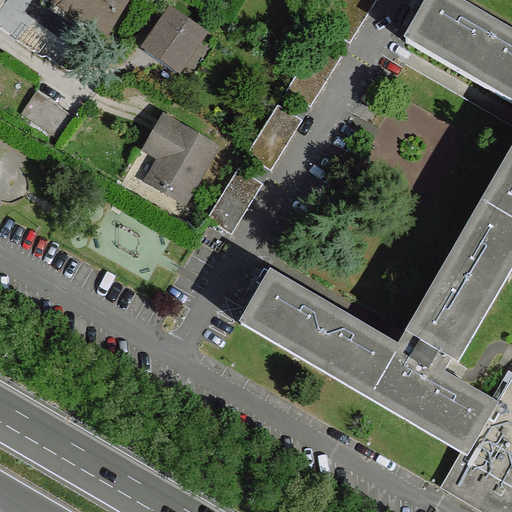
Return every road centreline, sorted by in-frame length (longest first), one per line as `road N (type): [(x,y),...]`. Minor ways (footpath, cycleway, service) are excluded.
road 1 (residential): [(0,256),(440,502)]
road 2 (motorway): [(163,511),(0,415)]
